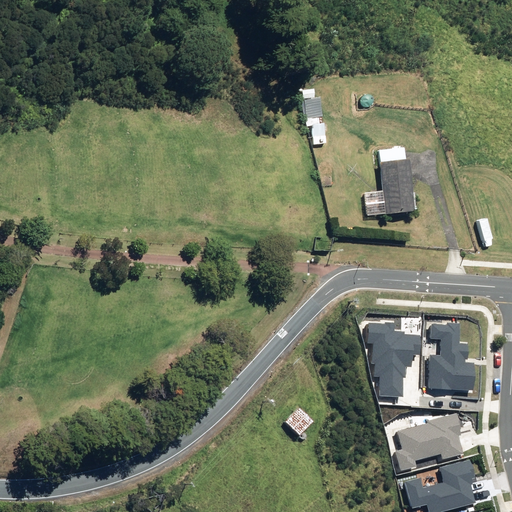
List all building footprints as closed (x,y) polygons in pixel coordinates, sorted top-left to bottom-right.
[(321,147),(321,150),(326,149),(324,125),(311,127),(313,147),(321,147)] [(378,151),(384,215),(414,212),(409,159),(405,160),(404,148),(378,151)] [(341,190),(342,201),(350,201),(350,189),(341,190)] [(394,324),(370,323),(369,343),(373,344),(372,363),(375,363),(375,375),(380,376),(379,395),(402,396),(403,377),(405,377),(405,366),(412,367),(412,354),(420,354),(421,335),(405,335),(405,331),(394,331),(394,324)] [(447,326),(432,325),(432,338),(441,338),(441,355),(431,355),(429,388),(473,390),(475,363),(467,363),(468,344),(458,343),(459,324),(448,323),(447,326)] [(284,423),(298,436),(313,422),(299,408),(284,423)] [(397,451),(402,470),(416,466),(414,460),(442,453),(443,459),(463,453),(458,433),(461,433),(456,414),(429,421),(429,423),(398,431),(403,450),(397,451)] [(421,478),(406,482),(413,508),(428,504),(429,511),(441,511),(476,503),(471,484),(476,483),(470,460),(440,468),(444,482),(424,488),(421,478)] [(187,507),(189,511),(195,511),(200,509),(196,502),(187,507)]
